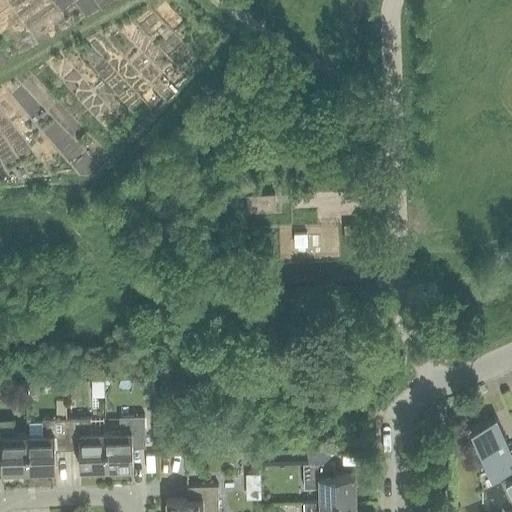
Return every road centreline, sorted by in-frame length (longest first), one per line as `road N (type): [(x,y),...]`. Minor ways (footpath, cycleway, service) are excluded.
road 1 (residential): [(432,393),(398,281),(392,0)]
road 2 (track): [(145,0),(0,82)]
road 3 (residential): [(0,505),(123,499),(139,500),(143,511)]
road 4 (residential): [(395,511),(392,427),(398,411),(432,393)]
